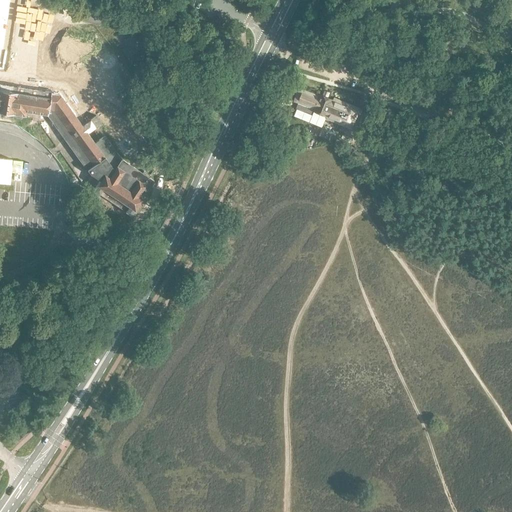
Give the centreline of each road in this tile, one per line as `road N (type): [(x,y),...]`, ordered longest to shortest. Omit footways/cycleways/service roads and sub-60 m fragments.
road 1 (unknown): [(389,102),(342,224),(453,511)]
road 2 (secondary): [(136,304),(273,39)]
road 3 (secondary): [(32,479),(136,304)]
road 4 (secondary): [(136,304),(22,471)]
